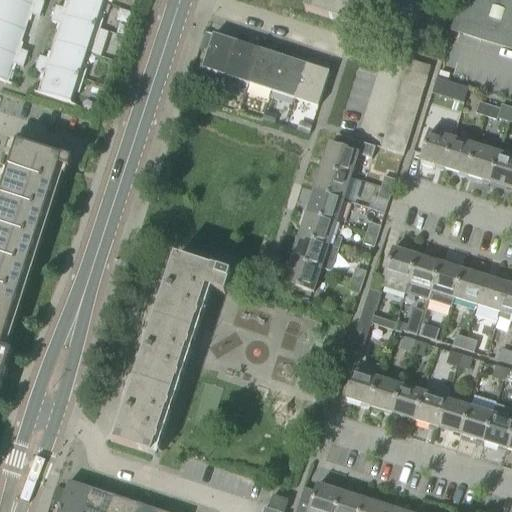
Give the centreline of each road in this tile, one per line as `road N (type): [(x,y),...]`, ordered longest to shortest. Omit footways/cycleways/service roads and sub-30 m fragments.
road 1 (tertiary): [(13,511),(182,0)]
road 2 (residential): [(511,490),(320,429)]
